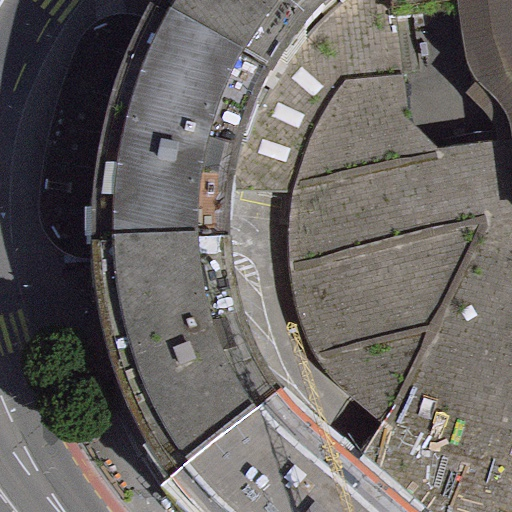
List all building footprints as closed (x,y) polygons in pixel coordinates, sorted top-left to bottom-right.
[(168,0),(139,41),(248,108),(271,78),(320,23),(349,0),(168,0)] [(511,511),(511,209),(501,150),(438,157),(402,120),(392,0),(349,0),(320,23),(271,78),(248,108),(226,194),(291,199),(290,216),(286,285),(298,329),(321,377),(385,429),(335,483),(368,511),(511,511)] [(511,0),(451,0),(464,93),(501,150),(511,209),(511,0)] [(80,278),(220,278),(223,207),(226,194),(248,108),(139,41),(116,34),(95,41),(76,56),(54,132),(35,206),(36,236),(50,265),(80,278)] [(123,455),(160,511),(165,511),(273,426),(246,382),(224,324),(220,278),(80,278),(83,334),(99,401),(123,455)] [(165,511),(368,511),(335,483),(296,450),(273,426),(165,511)]
